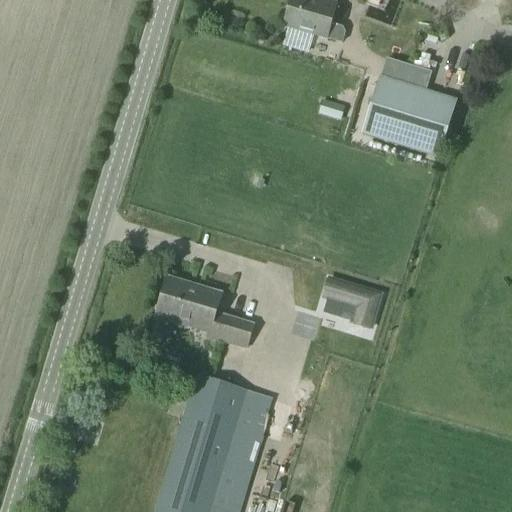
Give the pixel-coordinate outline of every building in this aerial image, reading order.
[(291,0),(284,29),(340,44),(343,34),(340,29),(329,26),(334,4),(318,0),(291,0)] [(379,79),(361,136),(438,160),(455,102),(379,79)] [(168,280),(156,318),(207,334),(206,337),(245,349),(251,330),(210,317),(217,295),(168,280)] [(327,283),(322,301),(324,302),(356,311),(352,327),(369,332),(379,299),(329,284),(327,283)] [(195,378),(155,511),(239,511),(265,427),(261,426),(269,401),(195,378)]
